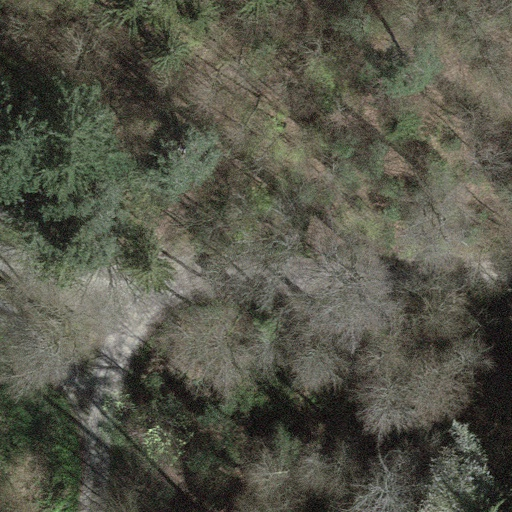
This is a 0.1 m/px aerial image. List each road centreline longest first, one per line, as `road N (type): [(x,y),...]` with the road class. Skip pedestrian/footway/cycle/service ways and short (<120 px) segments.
road 1 (track): [(511,271),(16,354)]
road 2 (track): [(16,354),(109,429),(100,511)]
